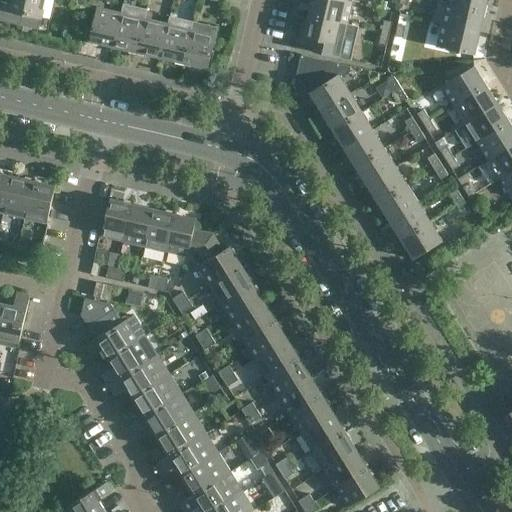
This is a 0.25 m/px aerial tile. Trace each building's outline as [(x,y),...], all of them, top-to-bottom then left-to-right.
[(0,20),(38,29),(45,0),(8,0),(6,9),(1,8),(0,10),(0,20)] [(347,24),(352,3),(339,0),(313,0),(310,15),(347,24)] [(484,11),(486,0),(447,0),(447,3),(484,11)] [(479,32),(484,11),(447,3),(442,24),(479,32)] [(137,52),(144,18),(146,9),(123,4),(121,13),(113,47),(137,52)] [(113,47),(121,13),(97,8),(89,41),(113,47)] [(342,46),(347,24),(310,15),(305,37),(342,46)] [(184,63),(191,29),(193,22),(170,16),(168,24),(160,57),(184,63)] [(160,57),(168,24),(144,18),(137,52),(160,57)] [(384,20),(381,32),(389,34),(392,22),(384,20)] [(193,22),(191,29),(184,63),(208,68),(217,27),(193,22)] [(405,26),(398,25),(398,24),(395,36),(403,38),(405,26)] [(474,54),(479,32),(442,24),(437,46),(474,54)] [(69,28),(66,40),(80,43),(82,32),(69,28)] [(386,45),(389,34),(381,32),(379,43),(386,45)] [(310,92),(339,74),(341,78),(349,73),(351,67),(301,55),(293,89),(310,92)] [(442,86),(454,105),(486,85),(474,66),(442,86)] [(351,93),(341,78),(339,74),(310,92),(321,111),(351,93)] [(401,87),(394,77),(387,82),(393,92),(401,87)] [(497,103),(486,85),(454,105),(465,123),(497,103)] [(408,98),(401,87),(393,92),(400,103),(408,98)] [(362,112),(351,93),(321,111),(333,130),(362,112)] [(509,122),(497,103),(465,123),(476,142),(509,122)] [(417,114),(423,124),(430,120),(424,110),(417,114)] [(373,130),(362,112),(333,130),(344,148),(373,130)] [(419,127),(412,117),(404,121),(411,132),(419,127)] [(436,130),(430,120),(423,124),(430,134),(436,130)] [(511,145),(511,126),(509,122),(476,142),(488,160),(511,145)] [(425,138),(419,127),(411,132),(418,143),(425,138)] [(385,148),(373,130),(344,148),(356,166),(385,148)] [(511,170),(511,145),(488,160),(499,178),(511,170)] [(447,146),(440,150),(446,160),(453,156),(447,146)] [(396,167),(385,148),(356,166),(367,185),(396,167)] [(441,164),(435,153),(427,158),(434,169),(441,164)] [(459,166),(453,156),(446,160),(453,171),(459,166)] [(448,175),(441,164),(434,169),(441,179),(448,175)] [(408,185),(396,167),(367,185),(378,203),(408,185)] [(511,197),(511,170),(499,178),(511,198),(511,197)] [(0,212),(3,213),(12,176),(0,172),(0,212)] [(25,218),(33,181),(12,176),(3,213),(25,218)] [(55,186),(33,181),(25,218),(47,223),(55,186)] [(470,183),(463,187),(469,197),(476,193),(470,183)] [(419,203),(408,185),(378,203),(390,221),(419,203)] [(464,201),(458,190),(450,195),(457,205),(464,201)] [(482,203),(476,193),(469,197),(475,207),(482,203)] [(123,241),(132,204),(110,199),(101,236),(123,241)] [(471,211),(464,201),(457,205),(463,216),(471,211)] [(431,222),(419,203),(390,221),(401,240),(431,222)] [(145,246),(153,209),(132,204),(123,241),(145,246)] [(166,251),(174,214),(153,209),(145,246),(166,251)] [(199,253),(213,234),(194,230),(196,219),(174,214),(166,251),(188,256),(189,251),(199,253)] [(442,241),(431,222),(401,240),(413,259),(442,241)] [(223,250),(213,234),(199,253),(204,262),(197,266),(209,285),(242,266),(230,246),(223,250)] [(16,257),(18,244),(10,242),(7,255),(16,257)] [(27,246),(18,244),(16,257),(24,259),(27,246)] [(114,280),(117,267),(109,265),(106,278),(114,280)] [(253,284),(242,266),(209,285),(221,304),(253,284)] [(126,269),(117,267),(114,280),(123,282),(126,269)] [(156,289),(159,277),(151,275),(148,287),(156,289)] [(168,279),(159,277),(156,289),(165,291),(168,279)] [(94,295),(95,296),(108,299),(111,286),(97,282),(94,295)] [(264,302),(253,284),(221,304),(232,322),(264,302)] [(127,289),(125,304),(142,307),(145,292),(127,289)] [(13,306),(4,303),(0,318),(0,343),(18,348),(30,295),(17,292),(13,306)] [(183,292),(173,298),(177,306),(188,299),(183,292)] [(88,327),(115,310),(111,304),(85,298),(81,315),(88,327)] [(192,306),(188,299),(177,306),(182,313),(192,306)] [(276,321),(264,302),(232,322),(243,340),(276,321)] [(95,338),(122,322),(115,310),(88,327),(95,338)] [(122,322),(95,338),(108,359),(137,341),(145,335),(133,315),(122,322)] [(287,339),(276,321),(243,340),(255,359),(287,339)] [(206,328),(195,335),(200,342),(211,336),(206,328)] [(215,343),(211,336),(200,342),(204,350),(215,343)] [(299,358),(287,339),(255,359),(266,377),(299,358)] [(98,353),(91,341),(84,346),(91,357),(98,353)] [(108,385),(149,360),(137,341),(108,359),(113,367),(102,375),(108,385)] [(132,397),(169,374),(157,355),(149,360),(108,385),(115,396),(127,389),(132,397)] [(310,376),(299,358),(266,377),(278,396),(310,376)] [(229,365),(219,371),(218,372),(223,379),(234,372),(229,365)] [(238,379),(234,372),(223,379),(227,386),(238,379)] [(132,424),(140,419),(144,417),(182,393),(169,374),(132,397),(138,406),(126,413),(132,424)] [(212,374),(205,379),(212,390),(219,385),(212,374)] [(322,394),(310,376),(278,396),(289,414),(322,394)] [(156,436),(194,413),(182,393),(144,417),(156,436)] [(333,413),(322,394),(289,414),(301,433),(333,413)] [(241,409),(242,410),(246,416),(257,409),(252,402),(241,409)] [(261,417),(257,409),(246,416),(250,424),(261,417)] [(168,456),(206,432),(194,413),(156,436),(168,456)] [(345,431),(333,413),(301,433),(312,451),(345,431)] [(245,426),(232,434),(236,441),(249,433),(245,426)] [(268,428),(257,435),(262,442),(273,435),(268,428)] [(356,449),(345,431),(312,451),(324,469),(356,449)] [(181,475),(218,452),(206,432),(168,456),(164,458),(157,463),(163,474),(175,466),(181,475)] [(251,433),(237,442),(248,460),(263,451),(251,433)] [(150,452),(157,463),(164,458),(157,448),(150,452)] [(368,468),(356,449),(324,469),(335,488),(368,468)] [(181,502),(230,471),(218,452),(181,475),(186,484),(174,491),(181,502)] [(262,452),(251,459),(257,469),(268,462),(262,452)] [(286,457),(276,464),(280,471),(291,465),(286,457)] [(296,472),(291,465),(280,471),(285,479),(296,472)] [(379,487),(368,468),(335,488),(347,507),(379,487)] [(203,511),(207,511),(234,496),(242,491),(230,471),(181,502),(187,511),(188,511),(199,505),(203,511)] [(273,473),(264,479),(270,489),(279,483),(273,473)] [(58,511),(103,511),(105,511),(99,500),(112,492),(106,482),(58,511)] [(309,494),(298,501),(303,508),(314,501),(309,494)] [(243,511),(234,496),(207,511),(243,511)] [(289,497),(276,505),(280,511),(292,511),(297,510),(289,497)] [(312,511),(318,508),(314,501),(303,508),(305,511),(312,511)]
